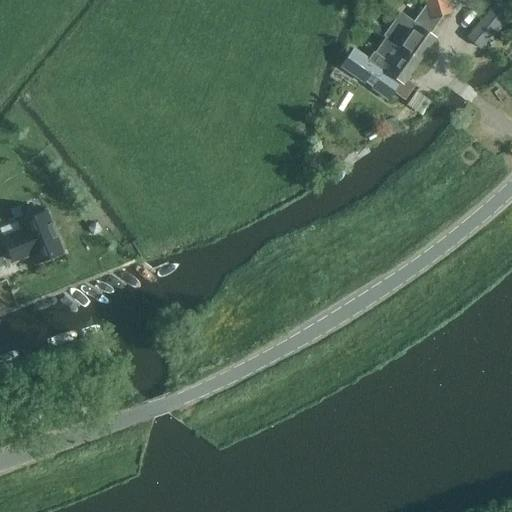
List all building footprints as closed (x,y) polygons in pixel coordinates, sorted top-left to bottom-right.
[(427,0),(432,16),(453,11),(450,0),(427,0)] [(478,45),(491,29),(496,33),(511,13),(503,6),(487,25),(480,20),(467,36),(478,45)] [(395,45),(418,62),(435,39),(423,31),(429,23),(409,8),(402,17),(410,22),(407,26),(398,19),(385,38),(395,45)] [(355,47),(343,66),(390,99),(401,83),(402,84),(418,62),(395,45),(385,38),(374,52),(369,58),(355,47)] [(38,262),(66,251),(50,210),(22,221),(25,229),(7,236),(16,260),(35,253),(38,262)]
